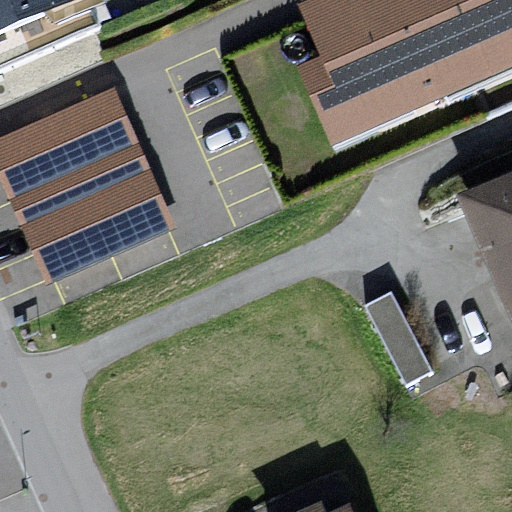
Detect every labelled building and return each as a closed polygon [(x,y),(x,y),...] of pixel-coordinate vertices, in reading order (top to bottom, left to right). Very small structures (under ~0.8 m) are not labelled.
[(0,0),(0,45),(59,16),(54,0),(0,0)] [(299,74),(334,153),(511,73),(511,0),(325,0),(302,10),(325,63),(299,74)] [(116,89),(0,140),(0,178),(48,287),(178,230),(116,89)] [(511,175),(462,197),(511,311),(511,175)] [(395,288),(370,300),(406,378),(432,366),(395,288)] [(354,511),(348,497),(314,511),(354,511)]
